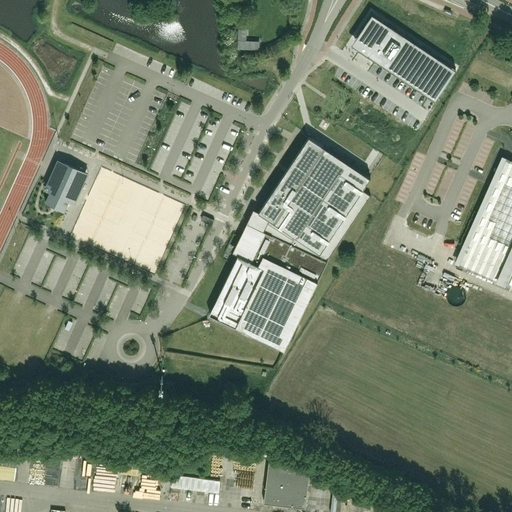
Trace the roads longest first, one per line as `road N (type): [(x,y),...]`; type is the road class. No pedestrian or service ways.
road 1 (unclassified): [(324,22),(264,126),(186,292),(146,334)]
road 2 (unclassified): [(146,334),(117,329),(112,361),(143,365),(151,344)]
